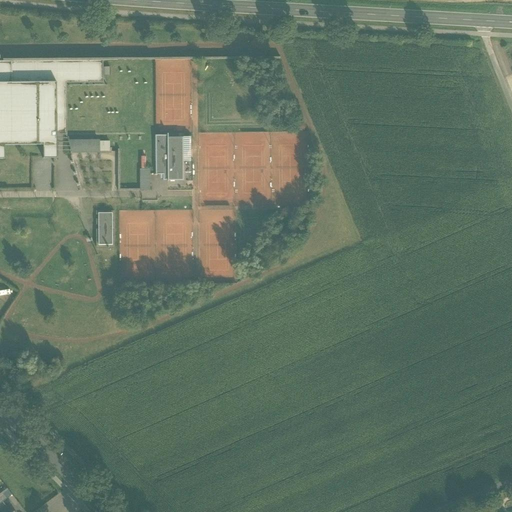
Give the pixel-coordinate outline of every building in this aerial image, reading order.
[(102,61),(2,61),(0,61),(0,82),(55,82),(56,132),(65,132),(65,101),(65,84),(102,83),(102,61)] [(55,82),(0,82),(0,159),(4,159),(3,146),(42,145),(42,159),(56,159),(56,132),(55,82)] [(173,142),(167,142),(167,135),(155,136),(155,175),(162,175),(162,181),(174,180),(174,174),(180,174),(180,144),(174,144),(173,142)] [(107,142),(98,139),(68,140),(69,152),(109,152),(107,142)] [(149,170),(139,170),(140,191),(150,191),(150,189),(149,174),(149,170)] [(111,213),(97,213),(98,245),(112,245),(111,213)] [(0,503),(0,511),(8,505),(10,503),(7,499),(6,499),(0,503)]
